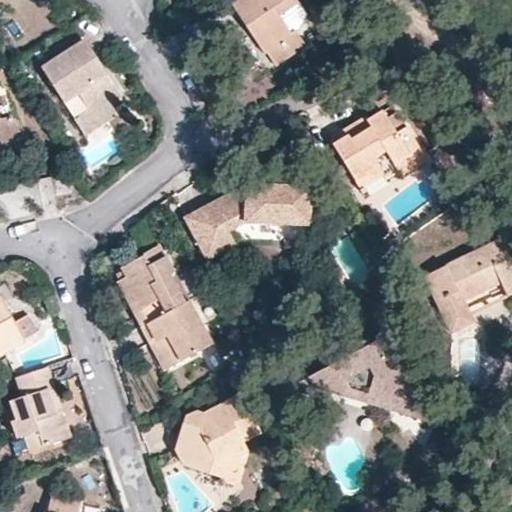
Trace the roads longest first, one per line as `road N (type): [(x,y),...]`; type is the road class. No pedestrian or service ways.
road 1 (residential): [(55,255),(190,150),(123,0)]
road 2 (residential): [(55,255),(142,511)]
road 3 (unknown): [(454,511),(511,358)]
road 4 (track): [(377,0),(429,25),(511,91)]
